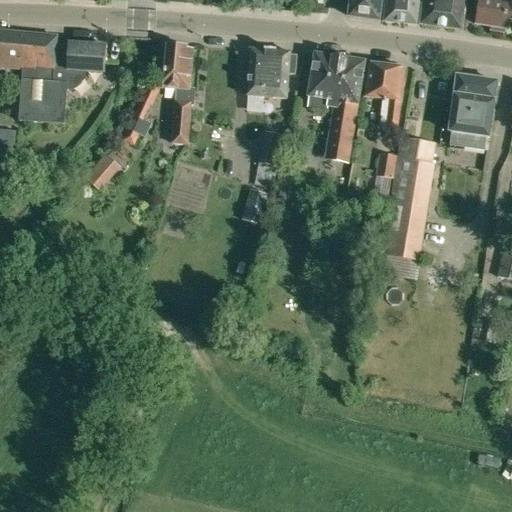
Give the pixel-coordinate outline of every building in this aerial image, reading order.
[(379,22),(382,0),(352,0),(350,18),(379,22)] [(418,25),(420,0),(387,0),(385,22),(418,25)] [(463,31),(467,0),(424,0),(421,26),(463,31)] [(504,34),(505,30),(509,30),(511,11),(511,3),(503,2),(503,0),(480,0),(477,26),(490,28),(490,32),(504,34)] [(0,68),(23,71),(27,35),(0,32),(0,68)] [(57,42),(57,43),(58,38),(27,35),(23,71),(20,122),(50,123),(57,42)] [(57,42),(50,123),(66,124),(68,91),(73,91),(87,80),(87,73),(105,74),(107,47),(57,43),(57,42)] [(195,91),(191,91),(195,51),(186,50),(187,49),(169,47),(165,89),(178,91),(173,145),(188,146),(192,107),(194,107),(195,91)] [(291,55),(251,52),(247,97),(287,101),(289,76),(296,77),(298,57),(291,56),(291,55)] [(316,56),(308,102),(329,105),(328,108),(335,109),(326,160),(349,164),(365,64),(316,56)] [(398,129),(406,70),(371,66),(366,99),(383,101),(380,127),(398,129)] [(452,147),(459,148),(486,152),(488,139),(490,139),(498,84),(459,78),(451,134),(454,134),(452,147)] [(153,107),(161,88),(149,82),(123,141),(121,140),(109,160),(120,167),(133,147),(126,143),(126,142),(134,146),(139,135),(136,134),(150,105),(153,107)] [(265,132),(257,176),(255,185),(273,189),(285,136),(265,132)] [(402,139),(382,256),(419,262),(435,166),(433,166),(436,145),(402,139)] [(0,163),(13,164),(14,148),(0,146),(0,163)] [(380,155),(376,177),(394,180),(398,158),(380,155)] [(119,168),(105,156),(84,179),(98,191),(119,168)] [(186,167),(177,205),(205,212),(214,173),(186,167)] [(243,222),(258,226),(266,196),(251,193),(243,222)] [(511,254),(504,252),(497,278),(511,281),(511,254)] [(233,310),(238,293),(227,290),(222,306),(233,310)] [(498,321),(489,319),(487,329),(496,330),(498,321)]
